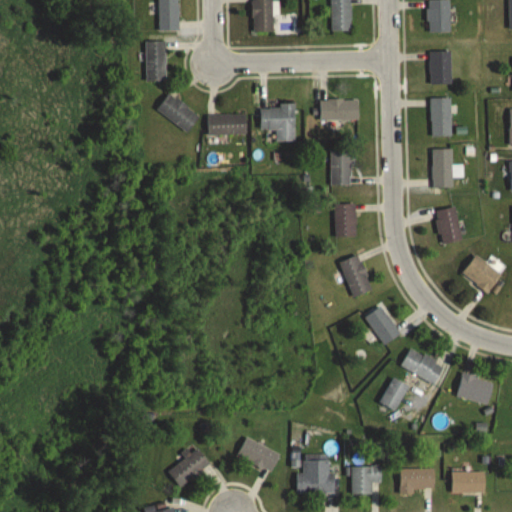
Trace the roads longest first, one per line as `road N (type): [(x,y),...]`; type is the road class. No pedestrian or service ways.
road 1 (residential): [(511,343),(458,325),(422,293),(401,257),(389,0)]
road 2 (residential): [(390,59),(218,65)]
